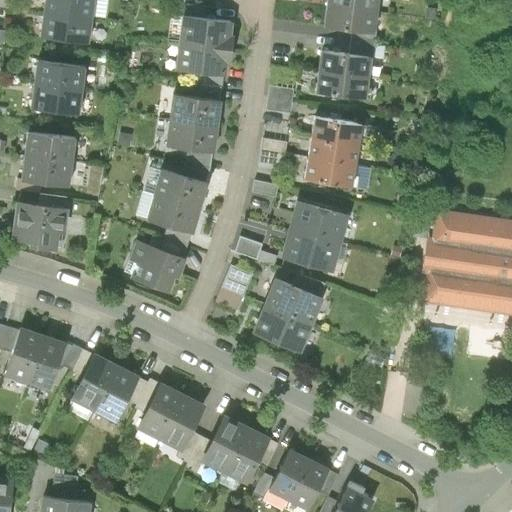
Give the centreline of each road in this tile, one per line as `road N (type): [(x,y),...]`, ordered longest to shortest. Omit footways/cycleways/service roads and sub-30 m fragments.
road 1 (residential): [(181,338),(235,201),(261,2)]
road 2 (residential): [(181,338),(477,497)]
road 3 (residential): [(0,265),(69,286),(181,338)]
